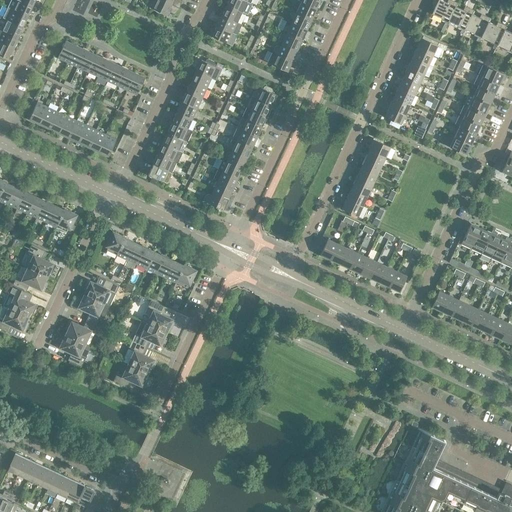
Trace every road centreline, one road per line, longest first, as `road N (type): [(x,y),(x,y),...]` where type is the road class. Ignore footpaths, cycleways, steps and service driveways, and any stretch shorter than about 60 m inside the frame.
road 1 (unclassified): [(293,277),(417,0)]
road 2 (unclassified): [(232,249),(348,0)]
road 3 (unclassified): [(403,325),(511,113)]
road 4 (unclassified): [(115,194),(206,0)]
road 5 (unclassified): [(41,338),(115,194)]
road 6 (residential): [(108,511),(120,484),(0,429)]
road 7 (unclassified): [(167,389),(232,249)]
road 8 (unclassified): [(232,249),(115,194)]
road 9 (unclassified): [(115,194),(0,139)]
road 10 (unclassified): [(0,112),(60,0)]
road 11 (unclassified): [(403,325),(293,277)]
